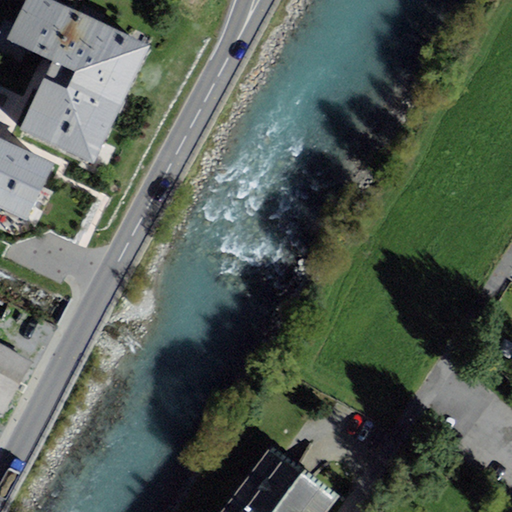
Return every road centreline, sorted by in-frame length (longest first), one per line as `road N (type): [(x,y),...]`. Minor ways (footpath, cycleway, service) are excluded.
road 1 (primary): [(257,0),(0,483)]
road 2 (track): [(511,258),(350,511)]
